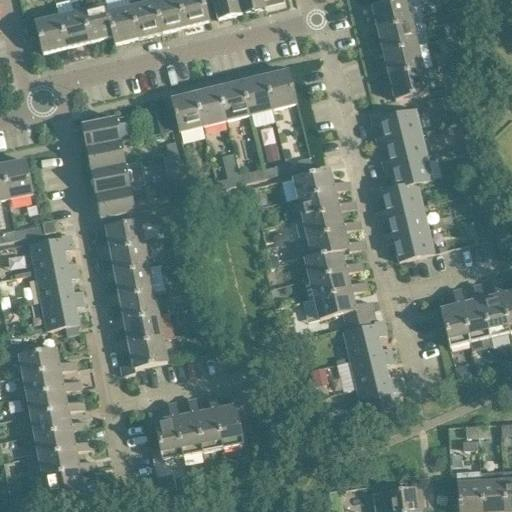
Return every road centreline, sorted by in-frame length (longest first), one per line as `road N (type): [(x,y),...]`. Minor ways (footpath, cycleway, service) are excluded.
road 1 (residential): [(126,497),(60,121),(42,103)]
road 2 (residential): [(418,395),(318,21)]
road 3 (residential): [(42,103),(71,81),(318,21)]
